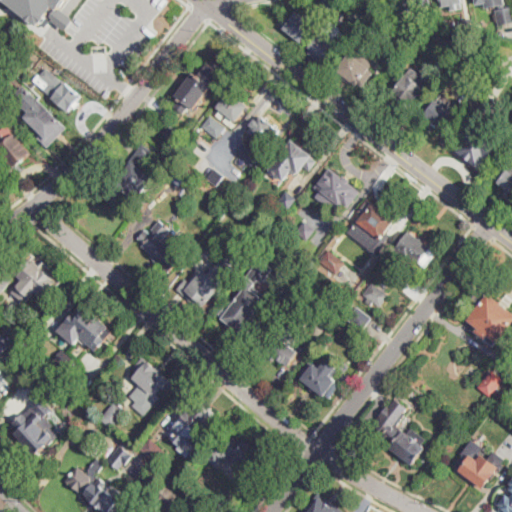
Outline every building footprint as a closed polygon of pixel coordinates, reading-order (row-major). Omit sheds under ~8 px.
[(3,0),(46,27),(51,19),(68,29),(73,22),(74,16),(59,13),(67,0),(3,0)] [(340,0),(334,10),(333,9),(323,2),(324,0),(340,0)] [(430,0),(432,8),(405,12),(403,0),(430,0)] [(460,4),(461,9),(457,9),(453,10),(452,5),(450,6),(443,7),(441,0),(462,0),(463,4),(460,4)] [(476,0),(477,4),(486,2),(487,6),(495,5),(499,24),(511,21),(511,5),(508,6),(506,0),(476,0)] [(301,11),(318,24),(305,41),(303,39),(297,35),(281,23),(288,13),(294,18),(298,13),(300,10),(301,11)] [(475,33),(462,36),(461,31),(460,27),(459,22),(459,21),(460,21),(467,19),(471,19),(472,18),(474,29),(475,33)] [(417,30),(405,36),(400,25),(402,24),(407,21),(412,19),(417,30)] [(324,33),(333,40),(335,37),(336,38),(337,36),(338,37),(345,42),(347,44),(332,64),(328,68),(320,62),(316,59),(307,52),(311,46),(323,31),(324,33)] [(453,54),(444,66),(440,63),(439,65),(434,62),(436,60),(430,55),(439,43),(443,46),(448,50),(453,54)] [(363,51),(377,61),(371,69),(375,72),(366,84),(363,81),(359,86),(350,79),(348,78),(337,70),(338,69),(351,52),(353,54),(358,57),(362,51),(363,51)] [(223,73),(202,101),(200,103),(196,109),(191,106),(186,113),(185,113),(179,109),(176,106),(182,98),(177,95),(184,85),(186,82),(194,71),(200,76),(209,63),(223,73)] [(421,73),(424,76),(427,73),(435,79),(416,104),(413,107),(411,110),(410,109),(402,103),(400,101),(392,95),(413,68),(421,73)] [(52,69),(83,95),(71,110),(35,80),(40,74),(45,78),(52,69)] [(18,91),(3,106),(0,103),(0,91),(9,82),(18,91)] [(238,121),(237,122),(218,107),(230,91),(232,92),(250,105),(250,106),(238,121)] [(60,137),(50,147),(42,139),(40,138),(40,137),(44,133),(26,116),(34,107),(31,104),(38,96),(65,122),(63,124),(67,129),(61,135),(60,137)] [(500,116),(488,108),(495,99),(496,97),(508,105),(500,116)] [(458,116),(447,132),(439,126),(438,128),(437,127),(433,124),(431,127),(421,120),(437,100),(458,115),(458,116)] [(219,137),(218,138),(210,131),(204,125),(205,124),(212,115),(227,127),(225,129),(219,137)] [(279,132),(269,146),(250,132),(262,116),(281,130),(280,131),(279,132)] [(183,130),(172,143),(163,136),(174,122),(183,130)] [(484,167),(484,168),(482,167),(456,147),(454,146),(471,123),(472,124),(500,144),(484,167)] [(15,167),(13,169),(0,153),(0,130),(1,130),(7,124),(32,153),(15,167)] [(152,174),(165,157),(144,141),(131,158),(152,174)] [(293,142),(306,152),(308,150),(309,151),(312,154),(313,154),(311,156),(318,161),(310,171),(305,167),(301,172),(298,175),(297,175),(293,171),(288,177),(285,181),(271,170),(271,169),(280,158),(293,142)] [(142,168),(151,175),(154,178),(140,195),(139,194),(135,200),(134,199),(125,192),(118,201),(116,200),(113,203),(107,198),(109,195),(104,190),(118,172),(121,174),(137,154),(143,146),(145,143),(155,152),(142,168)] [(262,155),(254,165),(249,161),(242,156),(239,154),(246,143),(262,155)] [(511,191),(510,190),(507,188),(494,178),(508,160),(511,163),(511,191)] [(178,186),(178,187),(176,186),(168,179),(178,166),(188,174),(181,184),(178,186)] [(232,181),(224,190),(208,177),(212,172),(216,168),(224,174),(232,181)] [(330,168),(342,176),(343,174),(347,177),(350,179),(352,181),(350,183),(362,192),(361,193),(355,201),(347,213),(346,212),(340,208),(337,212),(336,211),(334,210),(319,199),(318,198),(316,197),(321,191),(316,187),(316,186),(330,168)] [(289,208),(289,209),(279,202),(286,191),(287,190),(297,197),(297,198),(289,208)] [(397,219),(380,242),(367,232),(370,229),(360,221),(364,215),(361,213),(359,211),(369,198),(370,199),(397,219)] [(316,229),(308,240),(296,231),(305,220),(306,221),(314,227),(316,229)] [(171,231),(165,238),(167,240),(169,237),(175,242),(172,245),(184,256),(169,274),(154,261),(152,259),(151,258),(153,255),(143,247),(146,244),(140,238),(146,230),(153,236),(157,231),(154,229),(161,221),(170,228),(172,230),(171,231)] [(439,251),(428,267),(413,256),(410,261),(408,259),(407,258),(396,250),(411,230),(421,238),(424,240),(439,251)] [(207,250),(202,246),(208,239),(212,243),(207,250)] [(347,261),(340,273),(320,261),(327,249),(330,251),(344,259),(347,261)] [(46,270),(56,279),(58,276),(63,281),(48,299),(37,290),(33,294),(21,284),(25,280),(18,274),(1,295),(0,294),(0,261),(10,271),(12,268),(14,270),(31,252),(36,256),(33,259),(44,268),(46,270)] [(206,256),(200,263),(196,260),(202,253),(206,256)] [(280,268),(268,283),(256,273),(268,258),(280,268)] [(235,269),(222,284),(224,285),(206,305),(204,304),(200,308),(190,299),(188,297),(185,295),(207,270),(211,273),(224,259),(235,269)] [(378,279),(392,291),(389,295),(390,295),(381,307),(375,302),(371,306),(366,302),(370,297),(365,294),(373,283),(375,284),(378,279)] [(244,291),(255,299),(258,295),(265,300),(242,331),(234,325),(232,323),(220,314),(227,305),(231,308),(244,291)] [(480,291),(488,297),(490,293),(504,304),(507,306),(511,310),(511,330),(510,329),(500,342),(498,341),(495,344),(476,328),(479,325),(471,319),(479,308),(471,302),(480,291)] [(342,304),(334,314),(328,309),(335,299),(342,304)] [(83,304),(87,308),(89,306),(111,326),(109,328),(114,333),(98,351),(83,337),(76,331),(69,339),(59,330),(83,304)] [(364,328),(362,330),(349,319),(359,307),(372,318),(371,319),(364,328)] [(292,330),(302,338),(295,347),(299,350),(300,351),(288,367),(275,357),(273,356),(262,347),(274,332),(277,334),(285,325),(292,330)] [(12,346),(1,355),(0,353),(0,334),(1,334),(12,346)] [(71,368),(68,371),(50,354),(59,344),(69,352),(78,361),(76,364),(71,368)] [(90,370),(98,356),(89,351),(81,364),(90,370)] [(143,358),(155,368),(157,365),(160,368),(161,369),(159,371),(161,372),(174,383),(168,391),(164,387),(157,395),(160,397),(152,406),(137,392),(143,385),(135,378),(139,373),(134,369),(143,358)] [(338,367),(331,376),(337,380),(336,382),(338,383),(340,385),(331,398),(315,387),(312,385),(303,378),(314,362),(321,368),(328,358),(339,366),(338,367)] [(55,375),(45,366),(50,361),(59,370),(55,375)] [(506,377),(491,396),(480,387),(495,368),(506,377)] [(0,396),(12,387),(0,373),(0,372),(0,396)] [(71,378),(64,386),(58,381),(57,380),(63,372),(71,378)] [(49,444),(35,456),(26,446),(25,444),(15,433),(18,430),(32,418),(35,416),(29,410),(31,408),(42,398),(43,397),(54,410),(39,422),(42,425),(37,430),(49,444)] [(218,413),(194,441),(175,424),(199,397),(218,413)] [(127,412),(113,428),(101,418),(115,402),(127,412)] [(395,427),(403,433),(404,431),(427,448),(415,465),(403,456),(401,454),(392,448),(395,443),(384,435),(385,434),(391,425),(392,424),(393,425),(395,427)] [(235,437),(243,444),(247,439),(256,447),(258,449),(268,458),(252,477),(244,469),(246,467),(230,454),(228,456),(219,467),(217,469),(207,460),(217,448),(222,453),(235,437)] [(167,451),(159,462),(143,450),(151,439),(153,440),(159,445),(167,451)] [(132,459),(126,466),(124,464),(120,469),(109,461),(124,441),(129,445),(126,449),(131,453),(129,456),(132,459)] [(466,452),(478,461),(483,454),(497,465),(499,466),(501,468),(484,489),(473,480),(471,479),(461,471),(462,469),(457,465),(466,452)] [(107,482),(104,485),(114,493),(117,489),(125,495),(112,511),(104,511),(96,505),(93,503),(84,496),(96,481),(98,483),(102,478),(107,482)] [(511,511),(510,511),(499,503),(509,490),(511,488),(511,487),(511,484),(511,483),(511,481),(511,511)] [(179,495),(171,506),(157,496),(165,485),(179,495)] [(346,511),(304,511),(320,492),(330,500),(335,503),(346,511)]
